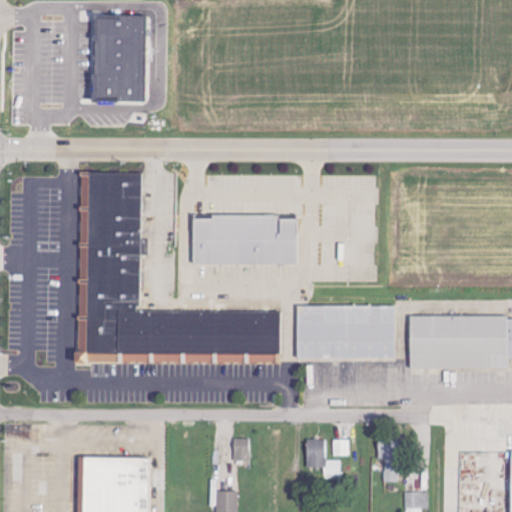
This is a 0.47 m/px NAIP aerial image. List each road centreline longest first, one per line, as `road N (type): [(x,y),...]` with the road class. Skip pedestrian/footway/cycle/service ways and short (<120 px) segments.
road 1 (secondary): [(0,148),(511,150)]
road 2 (residential): [(0,413),(429,419)]
